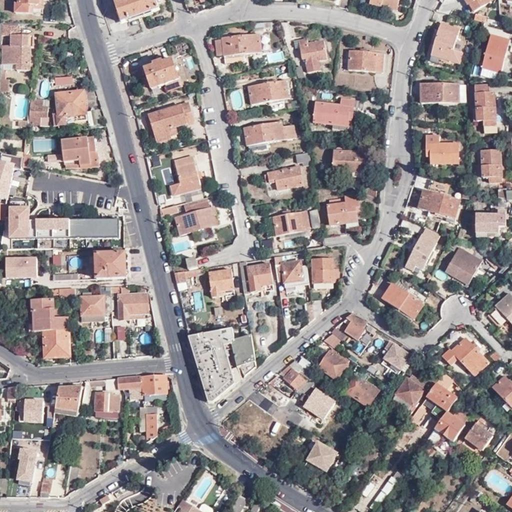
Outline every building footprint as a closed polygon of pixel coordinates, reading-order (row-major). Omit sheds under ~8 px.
[(20,0),(20,5),(17,5),(16,15),(33,15),(33,10),(33,7),(40,7),(40,0),(20,0)] [(43,0),(40,0),(40,7),(33,7),(33,10),(43,10),(43,0)] [(113,0),(121,24),(159,10),(155,0),(113,0)] [(370,0),(370,5),(397,11),(399,0),(370,0)] [(465,0),(468,6),(471,5),(474,12),(490,3),(488,0),(465,0)] [(460,29),(441,23),(430,62),(438,64),(440,58),(460,64),(463,54),(453,51),(460,29)] [(20,36),(21,25),(2,25),(1,40),(1,43),(6,43),(6,35),(12,36),(12,48),(1,47),(0,68),(19,68),(19,72),(31,72),(31,48),(34,48),(35,37),(20,36)] [(223,37),(223,40),(224,55),(224,56),(243,55),(261,54),(259,35),(223,37)] [(489,36),(481,68),(502,73),(509,41),(489,36)] [(224,55),(223,40),(215,41),(216,55),(224,55)] [(327,59),(324,41),(308,44),(307,40),(300,41),(302,60),(306,60),(308,73),(320,72),(318,61),(327,59)] [(382,72),(383,52),(349,50),(349,71),(382,72)] [(173,61),(164,64),(163,61),(153,65),(154,68),(144,71),(151,91),(179,81),(173,61)] [(300,65),(293,67),(298,80),(305,78),(300,65)] [(73,85),(72,76),(55,78),(56,87),(73,85)] [(290,99),(287,81),(249,87),(252,105),(290,99)] [(423,104),(459,103),(459,102),(459,94),(459,85),(459,84),(422,85),(423,104)] [(475,86),(478,122),(485,122),(485,127),(497,126),(497,121),(495,121),(495,108),(496,108),(495,93),(491,93),(490,87),(488,87),(488,86),(475,86)] [(84,91),(85,92),(85,96),(88,96),(89,102),(97,101),(94,90),(84,91)] [(85,96),(85,92),(58,96),(60,115),(55,117),(56,128),(67,126),(66,124),(88,121),(85,96)] [(314,123),(347,127),(349,118),(352,118),(354,102),(342,101),(341,106),(316,103),(314,123)] [(195,122),(189,104),(148,116),(157,143),(171,139),(170,136),(177,135),(175,128),(195,122)] [(29,117),(48,119),(49,109),(44,108),(30,107),(29,117)] [(90,127),(104,125),(102,111),(88,113),(90,127)] [(28,122),(28,125),(47,127),(48,119),(29,117),(28,122)] [(282,127),(281,123),(244,128),(246,146),(295,139),(293,126),(282,127)] [(458,163),(459,143),(439,143),(438,135),(425,135),(425,155),(429,156),(429,163),(458,163)] [(79,163),(79,166),(98,164),(97,156),(96,156),(92,156),(91,152),(95,152),(94,139),(62,141),(64,161),(79,160),(79,163)] [(367,165),(371,166),(372,147),(358,146),(358,152),(334,151),(333,172),(366,173),(367,165)] [(501,184),(499,151),(481,152),(482,178),(487,178),(488,184),(501,184)] [(47,156),(49,165),(62,162),(60,153),(47,156)] [(310,162),(309,153),(296,155),(298,162),(302,162),(302,164),(310,162)] [(21,171),(22,167),(23,158),(1,154),(0,160),(0,199),(9,202),(8,207),(6,218),(12,219),(12,239),(119,240),(120,222),(31,221),(31,209),(22,209),(29,173),(21,171)] [(22,167),(29,168),(31,160),(29,159),(29,156),(23,155),(23,158),(22,167)] [(172,186),(174,196),(200,189),(192,158),(174,162),(180,184),(172,186)] [(303,184),(298,166),(266,173),(267,183),(276,181),(278,190),(303,184)] [(77,179),(76,186),(92,189),(93,182),(77,179)] [(441,185),(431,182),(428,190),(438,193),(441,185)] [(109,193),(111,186),(97,184),(96,190),(109,193)] [(471,187),(463,186),(463,198),(468,199),(469,195),(472,195),(471,187)] [(507,201),(511,200),(511,190),(498,191),(498,199),(507,200),(507,201)] [(460,201),(424,191),(419,207),(428,211),(427,216),(453,224),(460,201)] [(361,215),(358,196),(346,198),(346,204),(328,206),(331,227),(346,224),(347,230),(359,228),(357,215),(361,215)] [(185,207),(208,201),(207,198),(184,204),(185,207)] [(507,208),(507,201),(507,200),(498,199),(498,207),(507,208)] [(210,228),(219,225),(214,208),(210,209),(208,201),(185,207),(187,215),(175,218),(180,236),(193,232),(197,231),(210,228)] [(315,229),(321,228),(318,210),(311,211),(315,229)] [(310,231),(307,212),(274,218),(277,237),(310,231)] [(498,212),(498,215),(476,215),(476,216),(473,216),(473,224),(476,225),(476,234),(499,234),(499,227),(506,227),(506,212),(498,212)] [(195,241),(212,237),(210,228),(197,231),(193,232),(195,241)] [(437,237),(425,231),(422,236),(435,242),(437,237)] [(436,244),(421,237),(408,268),(418,273),(420,269),(425,271),(436,244)] [(467,278),(472,280),(482,261),(459,248),(446,273),(465,283),(467,278)] [(29,249),(7,249),(7,257),(29,257),(29,249)] [(97,280),(127,279),(126,254),(97,254),(97,280)] [(63,256),(53,256),(53,266),(63,266),(63,256)] [(283,256),(277,257),(280,286),(285,285),(286,288),(309,285),(307,266),(302,267),(301,263),(285,265),(283,256)] [(332,269),(332,260),(314,259),(314,283),(315,283),(315,288),(335,288),(335,283),(337,283),(337,269),(332,269)] [(189,271),(198,269),(196,260),(186,262),(189,271)] [(247,275),(245,263),(240,263),(245,293),(251,292),(251,294),(261,293),(261,288),(272,286),(270,265),(248,268),(249,275),(247,275)] [(29,264),(7,264),(7,285),(30,285),(29,264)] [(235,291),(232,271),(210,274),(213,299),(222,298),(221,293),(235,291)] [(175,274),(177,284),(187,283),(185,272),(175,274)] [(384,300),(398,309),(413,319),(414,320),(424,305),(393,285),(384,300)] [(145,294),(145,286),(137,287),(138,295),(130,295),(129,289),(122,289),(121,288),(110,288),(110,297),(117,296),(119,320),(130,320),(129,317),(149,316),(148,294),(145,294)] [(104,312),(111,312),(110,297),(110,288),(99,289),(99,296),(80,297),(81,317),(104,316),(104,312)] [(58,303),(74,303),(74,290),(51,290),(51,296),(58,296),(58,303)] [(192,293),(195,310),(204,309),(201,292),(192,293)] [(499,328),(508,321),(511,325),(511,297),(510,295),(488,316),(499,328)] [(311,302),(313,320),(321,313),(319,300),(311,302)] [(33,313),(34,326),(34,333),(44,333),(45,359),(70,358),(69,324),(55,325),(55,321),(54,301),(29,302),(29,313),(33,313)] [(413,319),(398,309),(395,313),(410,323),(413,319)] [(350,322),(347,325),(343,332),(357,341),(364,330),(362,329),(366,323),(353,313),(346,319),(350,322)] [(366,330),(373,335),(377,329),(369,325),(366,330)] [(125,340),(124,326),(116,327),(117,341),(125,340)] [(324,341),(334,350),(346,336),(335,328),(324,341)] [(111,343),(112,330),(96,329),(95,342),(111,343)] [(235,384),(241,379),(239,369),(232,370),(230,356),(237,355),(234,339),(233,330),(189,338),(208,403),(213,403),(236,385),(235,384)] [(142,346),(153,343),(150,332),(139,336),(142,346)] [(243,369),(244,377),(249,373),(249,368),(256,367),(251,336),(234,339),(237,355),(239,369),(243,369)] [(466,338),(451,352),(457,360),(474,377),(489,363),(466,338)] [(390,353),(385,359),(405,373),(411,365),(408,362),(412,356),(390,342),(385,350),(390,353)] [(457,360),(451,352),(449,350),(441,357),(449,367),(457,360)] [(331,351),(328,355),(319,369),(336,382),(349,363),(331,351)] [(319,369),(328,355),(324,352),(315,366),(319,369)] [(502,358),(496,353),(492,357),(497,363),(502,358)] [(295,361),(288,366),(310,382),(313,378),(315,375),(295,361)] [(288,366),(279,374),(284,380),(289,384),(296,392),(297,391),(304,385),(310,390),(315,385),(310,382),(288,366)] [(448,375),(444,373),(441,377),(432,390),(427,398),(437,405),(431,414),(441,421),(446,414),(451,408),(458,398),(446,389),(453,379),(448,375)] [(432,390),(441,377),(436,374),(427,386),(432,390)] [(355,375),(350,382),(357,386),(351,396),(369,408),(379,392),(355,375)] [(163,376),(146,377),(146,402),(167,401),(166,376),(163,376)] [(144,377),(118,380),(119,390),(123,390),(144,388),(144,377)] [(276,377),(268,383),(272,386),(279,380),(276,377)] [(511,383),(506,377),(493,389),(511,409),(511,408),(511,383)] [(423,391),(407,379),(392,400),(408,411),(423,391)] [(118,380),(86,382),(82,402),(89,403),(91,386),(105,387),(105,391),(119,390),(118,380)] [(357,386),(350,382),(344,391),(351,396),(357,386)] [(304,385),(297,391),(302,397),(298,403),(324,421),(326,417),(332,421),(341,409),(335,405),(336,403),(329,398),(330,396),(315,385),(310,390),(304,385)] [(82,388),(60,389),(55,415),(77,419),(82,388)] [(55,415),(60,389),(51,390),(48,409),(49,409),(48,414),(55,415)] [(95,418),(118,419),(120,396),(97,395),(95,418)] [(44,422),(46,402),(21,401),(20,420),(44,422)] [(420,407),(412,419),(417,422),(426,410),(420,407)] [(477,425),(485,413),(480,407),(471,421),(477,425)] [(467,419),(451,408),(446,414),(463,426),(467,419)] [(511,432),(511,417),(507,412),(498,421),(511,435),(511,432)] [(157,413),(146,414),(147,444),(158,438),(157,413)] [(485,426),(490,419),(485,413),(477,425),(466,440),(483,453),(493,438),(491,437),(494,433),(485,426)] [(463,426),(446,414),(441,421),(430,438),(428,441),(435,446),(442,435),(453,444),(465,427),(463,426)] [(334,464),(339,467),(346,457),(327,445),(325,449),(317,444),(307,462),(327,473),(334,464)] [(31,485),(37,452),(21,449),(14,482),(31,485)] [(204,467),(216,476),(221,469),(209,460),(204,467)] [(80,468),(71,467),(67,488),(77,482),(80,468)] [(368,481),(359,494),(365,498),(373,485),(368,481)] [(51,483),(43,482),(41,494),(49,495),(51,483)] [(325,486),(317,498),(323,502),(331,490),(325,486)] [(371,506),(378,511),(388,496),(382,491),(371,506)] [(230,511),(232,511),(239,511),(247,501),(240,495),(230,511)] [(265,499),(259,496),(252,507),(259,511),(265,499)] [(212,511),(213,511),(212,509),(205,504),(202,505),(199,509),(183,499),(179,506),(184,509),(181,511),(212,511)] [(422,501),(414,511),(425,511),(430,506),(422,501)]
